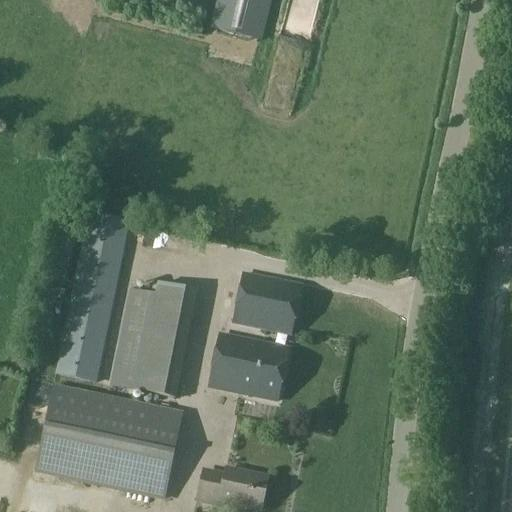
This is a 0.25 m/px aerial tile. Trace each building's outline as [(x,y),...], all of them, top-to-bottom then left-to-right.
[(261,43),(271,0),(215,0),(208,31),(261,43)] [(87,219),(79,257),(55,377),(96,385),(128,227),(87,219)] [(273,333),(272,335),(292,339),(301,287),(242,275),(231,326),(273,333)] [(154,297),(135,393),(173,402),(197,294),(157,285),(154,297)] [(154,297),(129,291),(109,388),(135,393),(154,297)] [(276,402),(286,351),(219,337),(209,389),(276,402)] [(181,414),(54,386),(36,473),(163,500),(181,414)] [(257,511),(261,511),(267,480),(228,472),(226,482),(201,477),(196,504),(221,509),(222,505),(257,511)]
